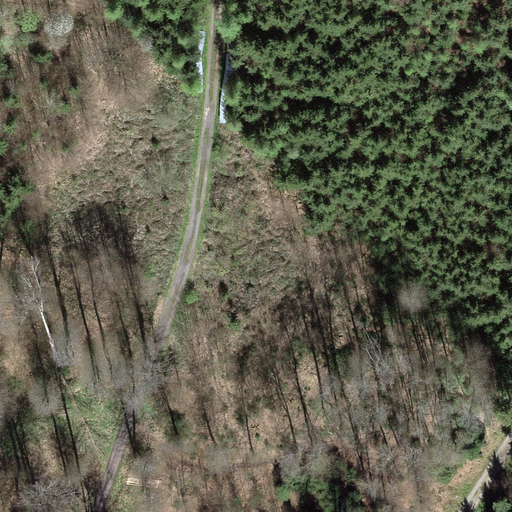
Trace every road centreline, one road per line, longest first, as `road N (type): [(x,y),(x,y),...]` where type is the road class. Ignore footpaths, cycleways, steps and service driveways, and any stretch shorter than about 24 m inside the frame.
road 1 (track): [(95,511),(186,263),(210,121),(217,0)]
road 2 (track): [(0,250),(87,322),(166,324)]
